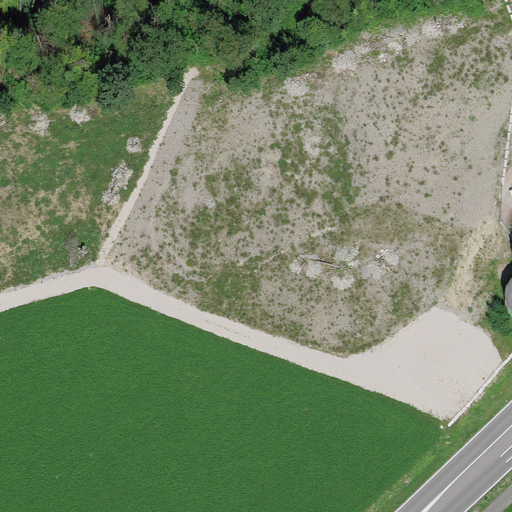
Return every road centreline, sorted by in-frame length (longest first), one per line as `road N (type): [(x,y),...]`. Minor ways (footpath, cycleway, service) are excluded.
road 1 (track): [(73,270),(108,349),(190,428),(285,426),(350,391),(404,344),(414,295),(405,201),(416,120),(455,92),(511,89)]
road 2 (track): [(511,57),(473,44),(409,46),(276,130),(176,171),(73,270),(0,271)]
